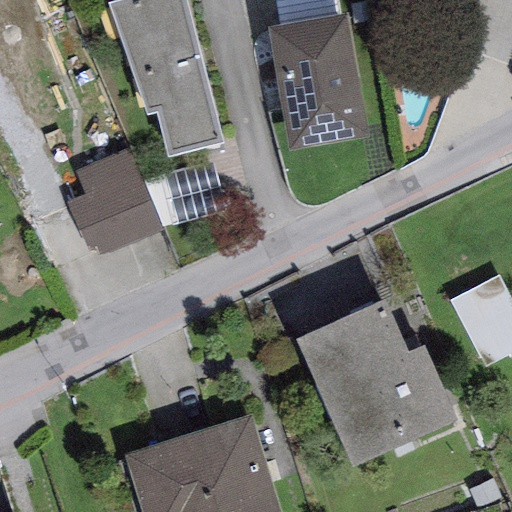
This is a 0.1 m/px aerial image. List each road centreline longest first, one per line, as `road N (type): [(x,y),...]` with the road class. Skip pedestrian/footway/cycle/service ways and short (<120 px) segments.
road 1 (residential): [(460,154),(0,381)]
road 2 (residential): [(460,154),(508,0)]
